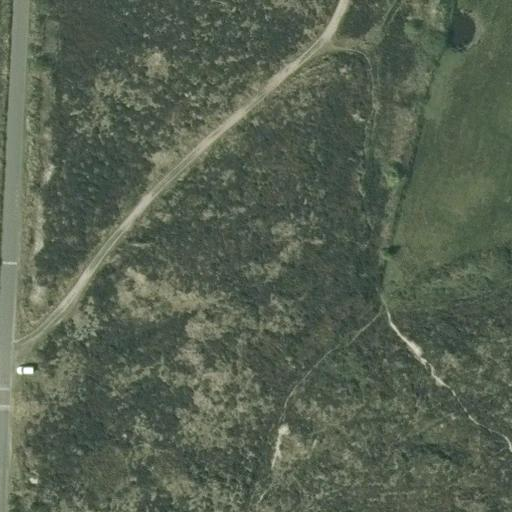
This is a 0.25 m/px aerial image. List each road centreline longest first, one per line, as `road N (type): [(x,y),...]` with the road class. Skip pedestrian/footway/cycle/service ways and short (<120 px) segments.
road 1 (unknown): [(0,351),(30,342),(60,313),(157,188),(320,45),(345,0)]
road 2 (unclassified): [(0,418),(20,0)]
